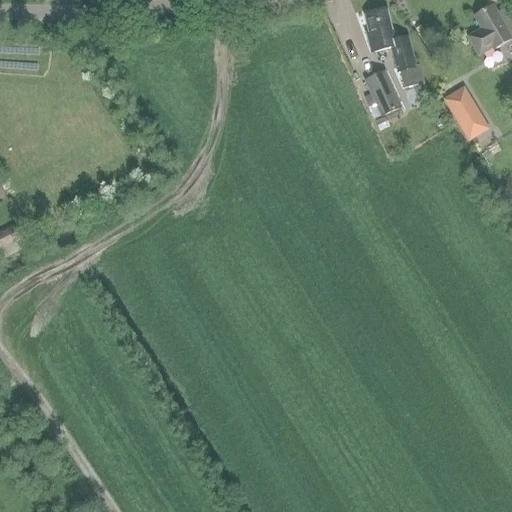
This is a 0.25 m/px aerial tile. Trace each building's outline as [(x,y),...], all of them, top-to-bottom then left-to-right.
[(479,58),(492,50),(493,52),(502,48),(506,54),(511,51),(511,53),(511,26),(505,13),(498,17),(493,7),(474,18),(481,31),(468,39),(479,58)] [(396,75),(400,74),(403,89),(424,84),(420,65),(413,67),(407,39),(396,42),(394,33),(391,34),(386,12),(364,17),(368,34),(365,35),(370,54),(390,49),(396,75)] [(400,110),(384,73),(365,81),(371,95),(375,104),(380,118),(400,110)] [(464,88),(443,100),(456,121),(477,108),(464,88)] [(375,104),(371,95),(364,98),(369,107),(375,104)] [(0,233),(0,258),(24,247),(13,227),(0,233)]
